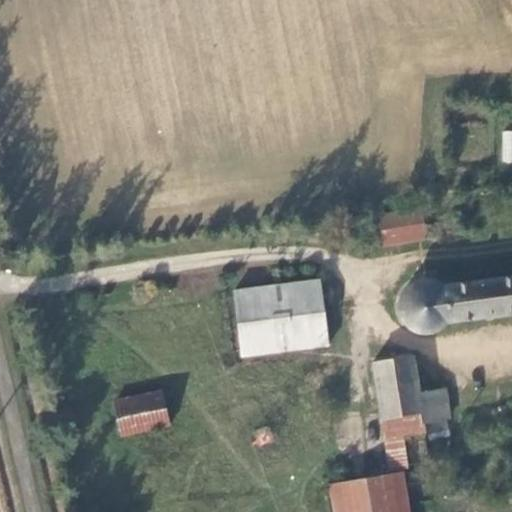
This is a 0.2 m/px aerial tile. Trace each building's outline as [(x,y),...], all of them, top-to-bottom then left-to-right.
[(511,129),(502,129),(500,162),(511,162),(511,129)] [(417,221),(365,227),(368,251),(422,247),(417,221)] [(388,320),(397,337),(417,346),(438,338),(442,332),(511,323),(511,282),(435,293),(426,287),(414,286),(393,295),(388,317),(388,320)] [(313,286),(226,294),(233,363),(320,355),(313,286)] [(408,366),(369,371),(388,487),(322,494),(323,511),(398,511),(395,486),(404,485),(400,452),(420,451),(417,432),(443,428),(438,397),(413,401),(408,366)] [(511,403),(511,393),(455,400),(458,429),(511,420),(511,403)] [(153,401),(107,412),(119,443),(161,432),(153,401)]
